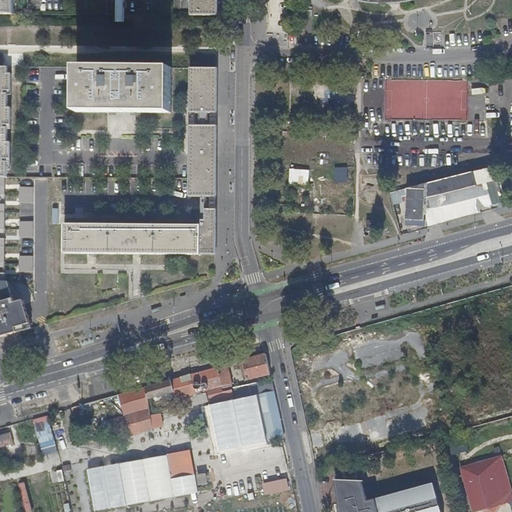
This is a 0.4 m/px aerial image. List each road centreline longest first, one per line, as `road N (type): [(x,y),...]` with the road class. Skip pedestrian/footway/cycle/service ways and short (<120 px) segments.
road 1 (unknown): [(322,446),(305,370),(353,354),(402,342),(419,352),(432,392),(413,419)]
road 2 (primary): [(511,225),(259,296)]
road 3 (residential): [(242,52),(467,57),(500,46)]
road 4 (primary): [(267,321),(511,252)]
road 5 (residential): [(242,52),(241,229),(259,296)]
road 6 (residential): [(267,321),(309,511)]
road 7 (residential): [(368,142),(502,144),(503,86)]
road 8 (primary): [(259,296),(122,342),(98,360)]
road 9 (primary): [(98,360),(131,359),(267,321)]
